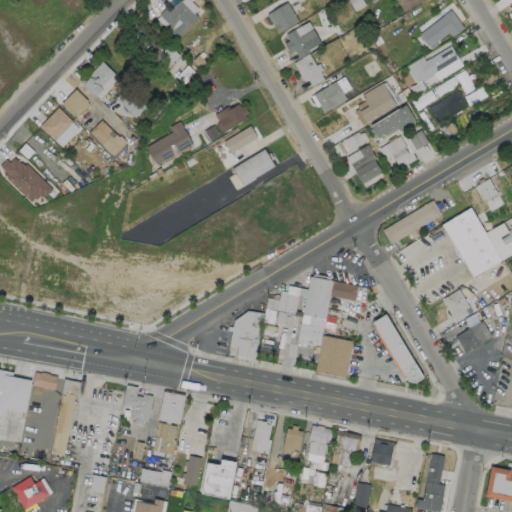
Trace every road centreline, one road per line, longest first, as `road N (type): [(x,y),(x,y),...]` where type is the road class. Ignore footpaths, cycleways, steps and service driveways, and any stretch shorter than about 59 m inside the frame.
road 1 (residential): [(479,431),(228,0)]
road 2 (tertiary): [(511,137),(136,356)]
road 3 (secondary): [(511,437),(136,356)]
road 4 (residential): [(0,126),(129,0)]
